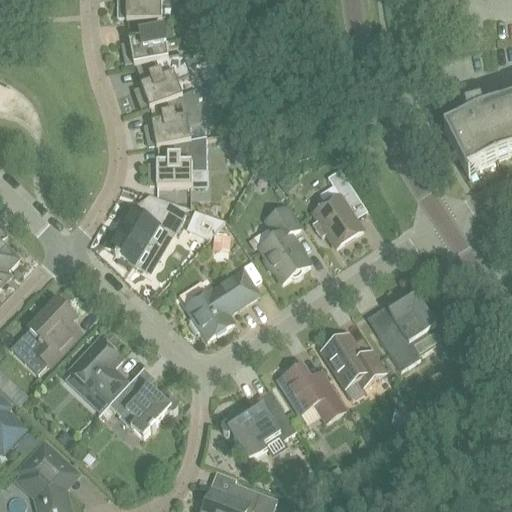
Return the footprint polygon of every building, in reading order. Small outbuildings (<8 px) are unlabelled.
[(176,0),(126,0),(126,2),(119,2),(119,21),(127,21),(127,24),(138,24),(162,24),(162,23),(175,23),(175,8),(177,8),(176,0)] [(134,69),(146,67),(169,62),(166,48),(181,45),(176,23),(175,23),(162,23),(162,24),(138,24),(141,42),(130,44),(130,47),(123,49),(126,67),(134,66),(134,69)] [(183,59),(169,62),(146,67),(152,84),(141,88),(142,91),(135,94),(141,112),(149,109),(150,112),(161,108),(182,99),(177,86),(191,80),(183,59)] [(197,93),(182,99),(161,108),(164,124),(152,126),(153,129),(145,131),(149,149),(156,148),(157,151),(169,149),(191,145),(191,144),(189,130),(203,127),(197,93)] [(511,112),(481,124),(480,119),(485,117),(483,113),(482,108),(466,113),(467,119),(469,123),(445,134),(467,178),(497,164),(511,158),(511,112)] [(241,137),(227,154),(238,162),(251,146),(241,137)] [(169,165),(159,165),(157,165),(157,169),(149,169),(150,188),(157,188),(157,191),(193,191),(192,175),(207,175),(207,141),(191,144),(191,145),(169,149),(169,165)] [(287,171),(275,181),(287,196),(299,185),(287,171)] [(364,235),(356,223),(345,206),(357,199),(341,174),(328,182),(340,200),(314,217),(337,252),(364,235)] [(121,259),(135,268),(159,228),(176,238),(184,224),(157,208),(148,222),(129,210),(120,225),(121,226),(107,250),(105,249),(105,250),(117,257),(116,259),(120,261),(121,259)] [(287,211),(265,225),(274,238),(273,243),(260,252),(267,262),(265,266),(270,275),(275,274),(283,287),(291,282),(294,283),(299,282),(302,278),(302,275),(311,269),(290,239),(300,232),(287,211)] [(194,215),(187,232),(210,242),(225,225),(194,215)] [(231,239),(227,239),(216,238),(214,238),(212,254),(230,256),(231,239)] [(0,291),(11,280),(12,279),(7,274),(8,274),(9,273),(19,262),(0,244),(0,291)] [(212,294),(186,311),(192,322),(190,325),(198,337),(202,337),(208,345),(235,328),(227,317),(232,314),(234,316),(260,299),(244,275),(213,295),(212,294)] [(421,363),(419,362),(410,347),(437,330),(420,304),(422,303),(422,302),(423,301),(423,300),(423,298),(423,297),(422,296),(422,295),(421,294),(419,293),(418,293),(417,293),(416,293),(414,294),(413,294),(412,295),(412,296),(411,297),(411,299),(411,300),(411,301),(412,302),(413,303),(414,304),(409,307),(408,305),(389,317),(396,327),(378,339),(401,376),(421,363)] [(51,371),(81,339),(84,335),(74,326),(77,323),(75,321),(75,318),(74,314),(72,312),(69,311),(65,312),(57,304),(47,315),(44,314),(41,315),(39,318),(38,321),(38,324),(21,343),(51,371)] [(347,392),(360,384),(365,391),(386,377),(372,356),(362,362),(348,340),(342,343),(338,342),(330,348),(329,351),(324,355),(347,392)] [(70,386),(82,397),(86,397),(90,394),(92,396),(95,392),(110,406),(128,386),(114,373),(123,363),(101,342),(70,375),(74,378),(70,382),(70,386)] [(279,385),(301,419),(316,409),(327,427),(346,415),(324,380),(313,387),(302,370),(279,385)] [(129,431),(131,430),(144,442),(151,435),(153,436),(157,432),(155,430),(168,416),(170,417),(171,418),(173,418),(175,418),(176,417),(177,415),(178,414),(178,412),(178,411),(178,409),(177,408),(175,407),(174,406),(172,406),(170,406),(169,407),(168,409),(167,410),(163,407),(165,405),(149,389),(140,398),(130,388),(110,409),(121,420),(119,422),(129,431)] [(19,393),(10,402),(19,411),(28,402),(19,393)] [(0,453),(4,457),(26,434),(6,415),(10,411),(0,401),(0,453)] [(282,412),(270,420),(263,410),(237,427),(238,429),(234,432),(234,431),(233,430),(232,429),(231,428),(230,427),(229,427),(228,427),(226,427),(225,428),(224,428),(223,429),(223,430),(222,432),(222,433),(222,434),(223,435),(223,436),(224,437),(225,438),(226,439),(228,439),(229,439),(230,438),(231,438),(250,466),(268,455),(264,448),(280,438),(284,444),(297,436),(282,412)] [(108,411),(102,416),(106,420),(112,415),(108,411)] [(413,416),(396,411),(392,426),(409,430),(413,416)] [(73,442),(65,435),(57,443),(65,450),(73,442)] [(29,436),(15,452),(23,459),(37,444),(29,436)] [(80,479),(74,474),(45,447),(20,474),(24,478),(17,486),(26,493),(28,491),(34,497),(38,511),(70,511),(66,494),(80,479)] [(346,484),(338,470),(327,477),(335,490),(346,484)] [(227,498),(225,497),(212,492),(204,511),(275,511),(279,504),(235,487),(232,497),(227,498)]
